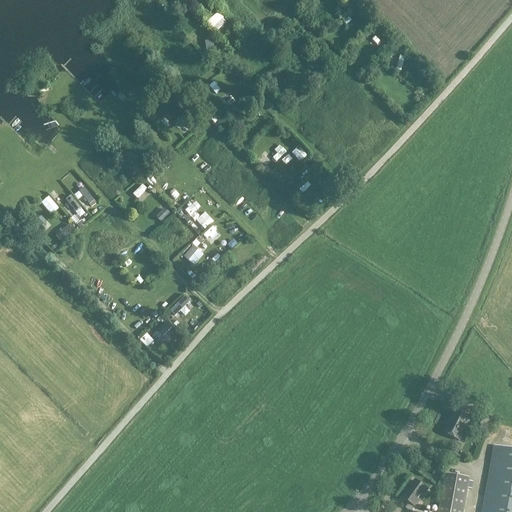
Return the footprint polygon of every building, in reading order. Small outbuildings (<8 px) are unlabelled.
[(213,18),(222,27),(231,18),(221,9),(213,18)] [(372,40),(377,45),(384,39),(379,33),(372,40)] [(235,90),(228,96),(231,100),(238,94),(235,90)] [(137,190),(142,195),(152,186),(147,181),(137,190)] [(121,198),(127,201),(130,196),(124,192),(121,198)] [(80,213),(88,207),(77,193),(69,200),(80,213)] [(188,204),(196,211),(202,205),(194,197),(188,204)] [(45,212),(41,216),(47,221),(51,217),(45,212)] [(210,227),(218,218),(212,214),(205,223),(210,227)] [(41,217),(36,222),(39,225),(44,221),(41,217)] [(81,221),(76,225),(80,230),(85,226),(84,224),(82,221),(81,221)] [(211,237),(221,227),(215,222),(206,231),(211,237)] [(141,243),(135,245),(137,251),(143,249),(141,243)] [(178,305),(183,309),(193,299),(189,295),(178,305)] [(173,306),(168,310),(173,315),(178,311),(173,306)] [(157,331),(162,336),(173,328),(168,322),(157,331)] [(144,334),(146,339),(155,334),(152,329),(144,334)] [(470,420),(455,412),(445,433),(459,440),(470,420)] [(486,431),(492,420),(480,414),(474,425),(486,431)] [(511,511),(511,449),(494,446),(481,511),(511,511)] [(464,511),(469,489),(472,490),(473,483),(470,482),(470,479),(445,474),(438,511),(464,511)] [(415,507),(428,490),(415,481),(402,498),(415,507)]
